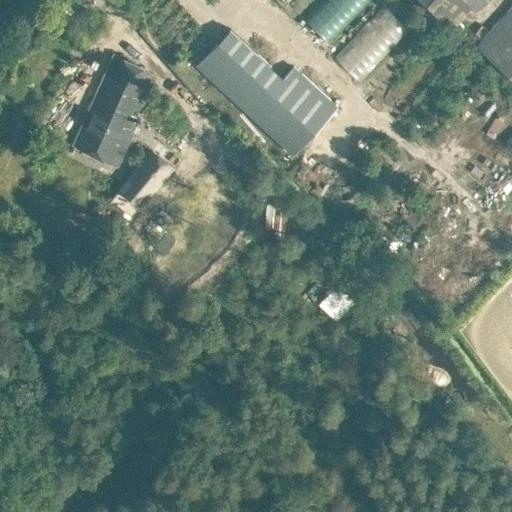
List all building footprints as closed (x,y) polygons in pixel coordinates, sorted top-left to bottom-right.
[(320,0),(307,13),(334,41),(374,0),(320,0)] [(388,2),(341,50),(368,76),(415,27),(388,2)] [(511,76),(511,3),(477,43),(511,76)] [(230,28),(196,64),(293,154),(338,106),(294,65),(282,78),(270,67),(272,66),(230,28)] [(76,143),(94,151),(118,161),(136,119),(137,119),(139,115),(128,111),(146,70),(115,56),(76,143)] [(140,207),(177,164),(152,142),(115,186),(140,207)] [(36,501),(47,511),(91,511),(58,479),(36,501)]
